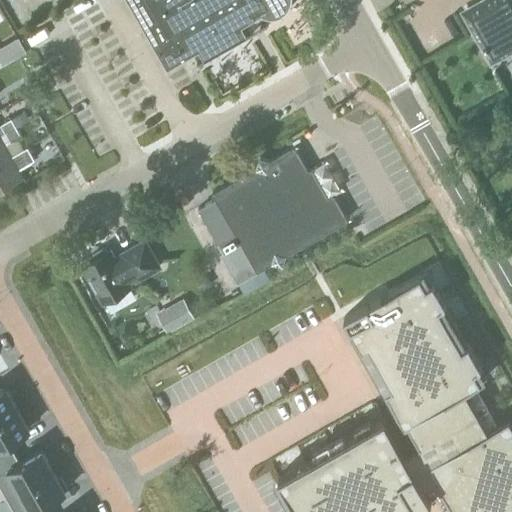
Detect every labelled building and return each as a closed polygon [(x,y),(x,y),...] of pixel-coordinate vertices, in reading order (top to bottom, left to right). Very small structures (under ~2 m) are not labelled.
[(127,0),(168,69),(200,51),(198,47),(239,24),(241,27),(249,23),(247,19),(258,13),(264,16),(270,18),(277,17),(283,15),(286,12),(290,7),(292,2),(292,0),(127,0)] [(511,0),(505,0),(507,2),(472,21),(493,58),(511,47),(511,0)] [(16,126),(12,118),(1,124),(6,132),(16,126)] [(0,162),(13,155),(6,145),(22,136),(16,126),(6,132),(1,135),(0,135),(0,162)] [(214,194),(170,219),(214,295),(238,282),(257,270),(272,262),(283,265),(286,254),(348,219),(333,193),(328,196),(312,169),(309,170),(295,145),(269,160),(260,157),(257,167),(213,192),(214,194)] [(13,155),(0,162),(0,189),(24,176),(20,168),(35,159),(28,146),(13,155)] [(89,262),(83,265),(103,300),(131,285),(129,281),(136,277),(137,279),(160,265),(145,239),(122,252),(124,256),(117,260),(111,249),(108,251),(100,248),(90,254),(89,262)] [(385,415),(278,475),(299,511),(405,511),(432,497),(425,485),(436,479),(455,511),(511,511),(511,420),(509,415),(488,427),(466,388),(481,380),(475,369),(482,365),(469,343),(462,347),(451,327),(455,325),(456,327),(458,326),(455,321),(453,322),(454,324),(450,326),(439,307),(446,303),(433,280),(426,284),(420,273),(390,291),(344,317),(359,343),(356,345),(386,398),(389,396),(405,423),(409,421),(421,442),(406,451),(385,415)] [(182,298),(172,303),(183,322),(192,317),(182,298)] [(0,417),(18,407),(6,386),(0,389),(0,417)] [(0,458),(14,451),(9,440),(30,428),(18,407),(0,417),(0,458)] [(14,451),(0,458),(0,485),(6,497),(54,470),(42,449),(20,461),(14,451)] [(54,470),(6,497),(14,511),(49,511),(44,503),(65,490),(65,489),(68,488),(62,477),(59,479),(54,470)]
